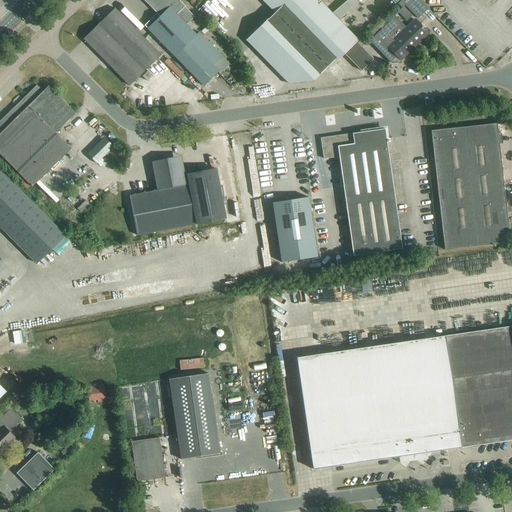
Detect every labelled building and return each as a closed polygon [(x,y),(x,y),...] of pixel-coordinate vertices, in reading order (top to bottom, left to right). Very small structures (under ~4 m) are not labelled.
[(167,49),(195,22),(192,19),(194,17),(184,7),(185,7),(178,0),(143,0),(160,17),(148,29),(167,49)] [(262,0),(275,13),(246,41),(289,84),(313,81),(328,66),(329,68),(344,53),(361,71),(373,59),(356,42),(357,40),(318,0),(262,0)] [(417,19),(424,13),(428,9),(418,0),(402,0),(398,4),(402,9),(398,12),(407,21),(411,17),(403,8),(405,6),(417,19)] [(105,3),(97,10),(101,14),(109,7),(105,3)] [(160,56),(115,9),(83,40),(129,86),(160,56)] [(392,19),(387,24),(383,20),(366,37),(370,41),(369,41),(390,63),(398,63),(400,61),(428,34),(414,20),(403,31),(392,19)] [(195,22),(167,49),(203,86),(220,70),(222,72),(229,65),(222,58),(223,57),(199,33),(197,35),(190,28),(196,23),(195,22)] [(148,71),(142,77),(147,82),(153,76),(148,71)] [(55,133),(75,113),(48,86),(43,92),(36,86),(0,121),(0,155),(32,187),(71,149),(55,133)] [(496,124),(431,131),(444,251),(510,243),(496,124)] [(384,130),(320,139),(323,160),(339,157),(353,256),(402,249),(388,155),(394,154),(392,139),(385,140),(384,130)] [(156,191),(186,185),(180,157),(151,162),(156,191)] [(156,191),(129,196),(137,236),(226,219),(216,169),(186,175),(188,185),(186,185),(156,191)] [(64,235),(0,171),(0,227),(36,263),(64,235)] [(272,203),(281,262),(317,257),(308,197),(272,203)] [(426,459),(426,453),(511,440),(511,326),(296,357),(312,469),(398,457),(399,463),(426,459)] [(205,365),(205,357),(189,358),(190,366),(205,365)] [(180,460),(220,454),(208,374),(168,380),(180,460)] [(87,387),(90,404),(92,403),(92,401),(97,400),(97,403),(106,401),(103,385),(87,387)] [(0,429),(0,452),(6,446),(7,447),(15,439),(9,433),(22,420),(10,408),(0,418),(0,427),(1,429),(0,429)] [(137,482),(165,478),(159,438),(131,442),(137,482)] [(16,474),(33,491),(54,470),(37,453),(16,474)]
